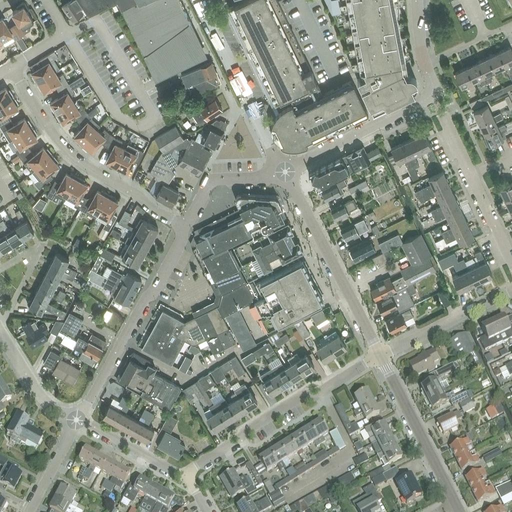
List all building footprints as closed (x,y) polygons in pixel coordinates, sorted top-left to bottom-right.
[(73,0),(69,0),(68,0),(61,5),(72,20),(82,13),(73,0)] [(136,0),(77,0),(88,15),(101,7),(114,0),(116,0),(121,9),(137,1),(136,0)] [(195,39),(196,37),(189,24),(191,23),(180,0),(146,0),(144,1),(139,4),(137,1),(121,9),(126,20),(150,71),(159,64),(164,71),(191,58),(183,47),(185,45),(186,46),(187,46),(188,47),(189,47),(190,47),(191,47),(192,47),(193,46),(194,45),(195,44),(195,43),(195,42),(195,41),(195,40),(195,39)] [(301,146),(306,144),(368,114),(352,80),(322,94),(276,0),(244,0),(228,8),(279,112),(276,115),(274,118),(272,121),(272,122),(271,123),(271,126),(271,128),(271,131),(271,133),(272,135),(273,137),(274,139),(275,141),(277,142),(278,143),(280,144),(282,145),(285,146),(289,147),(292,147),(296,147),(301,146)] [(341,0),(342,0),(342,2),(341,2),(339,0),(325,0),(332,14),(341,12),(341,8),(343,7),(346,17),(349,26),(350,27),(350,26),(351,26),(360,71),(360,70),(363,76),(357,80),(373,112),(401,98),(400,97),(414,91),(415,90),(416,89),(416,88),(417,86),(417,85),(417,83),(417,82),(416,80),(415,79),(414,78),(413,77),(412,76),(411,76),(409,75),(408,75),(406,76),(400,63),(406,62),(397,18),(398,17),(398,18),(399,18),(399,16),(399,8),(398,0),(341,0)] [(13,25),(19,36),(30,30),(27,25),(33,22),(26,10),(28,9),(25,4),(24,3),(23,3),(23,2),(22,3),(16,6),(17,8),(12,11),(18,22),(13,25)] [(19,36),(13,25),(8,28),(2,18),(0,18),(0,38),(2,41),(5,45),(15,39),(19,36)] [(498,52),(505,66),(509,74),(511,72),(511,67),(510,63),(511,62),(511,51),(509,46),(498,52)] [(31,76),(36,83),(54,71),(59,68),(53,60),(58,57),(54,51),(39,60),(42,65),(31,72),(33,75),(31,76)] [(494,71),(505,66),(498,52),(487,57),(494,71)] [(488,74),(494,71),(487,57),(477,62),(483,76),(487,83),(491,81),(488,74)] [(211,61),(181,74),(190,95),(218,84),(214,74),(216,73),(211,61)] [(487,83),(483,76),(477,62),(466,67),(472,81),(478,79),(481,86),(487,83)] [(476,88),(472,81),(466,67),(455,72),(461,86),(467,84),(470,91),(476,88)] [(57,90),(68,84),(62,74),(57,77),(54,71),(36,83),(40,90),(42,88),(44,92),(54,85),(57,90)] [(168,81),(163,84),(157,87),(161,96),(173,90),(168,81)] [(504,92),(511,88),(511,83),(502,88),(504,92)] [(54,113),(73,102),(70,96),(74,94),(68,84),(57,90),(60,95),(50,102),(52,105),(50,106),(54,113)] [(0,104),(13,96),(9,89),(7,89),(5,88),(0,90),(0,104)] [(493,97),(504,92),(502,88),(491,93),(493,97)] [(483,102),(493,97),(491,93),(480,98),(483,102)] [(0,125),(10,119),(7,114),(17,108),(16,104),(18,103),(13,96),(0,104),(0,125)] [(189,118),(192,115),(199,125),(222,110),(214,98),(200,107),(196,101),(183,109),(189,118)] [(483,104),(483,102),(480,98),(469,103),(472,109),(483,104)] [(77,121),(87,113),(83,109),(81,104),(76,107),(73,102),(54,113),(58,120),(60,119),(62,122),(73,115),(77,121)] [(478,123),(492,116),(487,105),(473,112),(478,123)] [(81,145),(99,125),(91,117),(87,113),(77,121),(82,126),(74,135),(76,138),(75,140),(81,145)] [(484,134),(498,127),(495,122),(503,118),(500,113),(492,116),(478,123),(484,134)] [(13,138),(32,127),(28,120),(26,121),(24,118),(13,124),(10,119),(0,125),(0,126),(9,141),(13,138)] [(220,129),(223,123),(217,120),(210,124),(209,124),(204,135),(198,133),(195,139),(201,141),(205,143),(214,148),(223,131),(220,129)] [(498,127),(484,134),(486,138),(483,140),(486,146),(503,138),(504,139),(506,137),(503,132),(507,130),(504,124),(498,127)] [(105,146),(112,135),(108,133),(104,129),(100,133),(96,129),(99,125),(81,145),(87,151),(88,149),(91,151),(99,142),(105,146)] [(19,157),(29,149),(26,144),(36,138),(34,135),(36,133),(32,127),(13,138),(19,148),(15,150),(19,157)] [(163,152),(161,153),(169,167),(178,164),(197,174),(210,150),(203,146),(204,145),(205,143),(201,141),(195,139),(195,140),(191,138),(190,140),(185,138),(182,140),(174,127),(154,139),(163,152)] [(413,138),(420,152),(425,149),(431,160),(436,157),(424,132),(413,138)] [(115,168),(125,148),(119,146),(122,141),(117,139),(112,135),(105,146),(111,150),(106,161),(109,163),(108,165),(115,168)] [(414,155),(420,152),(413,138),(402,143),(414,168),(419,165),(414,155)] [(418,177),(414,168),(402,143),(391,148),(398,163),(404,160),(413,179),(418,177)] [(99,144),(94,151),(99,154),(103,147),(99,144)] [(125,148),(115,168),(122,172),(123,170),(127,171),(132,160),(138,163),(143,152),(137,149),(127,144),(125,148)] [(370,161),(363,146),(345,155),(342,157),(349,172),(370,161)] [(31,172),(52,154),(47,148),(45,149),(43,147),(33,155),(29,149),(19,157),(23,163),(31,172)] [(371,159),(381,154),(378,147),(367,152),(371,159)] [(169,167),(161,153),(161,152),(158,159),(157,159),(149,173),(155,176),(154,178),(160,182),(153,194),(171,205),(178,191),(166,185),(172,173),(169,167)] [(52,154),(31,172),(38,180),(34,183),(39,189),(52,177),(48,173),(58,165),(55,162),(57,161),(52,154)] [(315,170),(311,179),(317,190),(335,181),(343,176),(350,173),(349,172),(342,157),(316,170),(315,170)] [(381,164),(375,166),(377,172),(383,170),(381,164)] [(418,196),(448,182),(442,171),(428,178),(431,183),(417,190),(414,184),(411,186),(414,193),(416,192),(418,196)] [(66,196),(77,176),(70,172),(69,175),(66,173),(60,183),(54,180),(46,196),(52,199),(54,195),(64,200),(67,196),(66,196)] [(79,209),(85,198),(80,195),(86,184),(83,183),(84,180),(77,176),(66,196),(67,196),(76,201),(73,206),(79,209)] [(343,176),(335,181),(335,183),(321,190),(327,201),(344,192),(342,187),(347,184),(343,176)] [(348,188),(353,197),(370,189),(365,180),(348,188)] [(504,199),(511,195),(511,181),(499,188),(504,199)] [(439,200),(453,193),(448,182),(418,196),(421,202),(436,194),(439,200)] [(95,217),(108,194),(101,190),(100,192),(97,190),(91,201),(85,198),(79,209),(85,212),(95,217)] [(255,238),(276,227),(274,224),(285,219),(280,209),(283,207),(278,196),(241,193),(239,194),(237,196),(236,198),(237,200),(243,213),(253,235),(255,238)] [(433,216),(458,204),(453,193),(439,200),(442,205),(431,210),(433,216)] [(108,194),(95,217),(104,223),(102,228),(108,231),(117,216),(111,213),(117,202),(114,200),(115,198),(108,194)] [(39,196),(32,203),(39,209),(46,202),(39,196)] [(353,199),(344,203),(331,209),(332,211),(332,213),(332,215),(335,215),(337,219),(351,212),(350,210),(357,207),(353,199)] [(449,221),(463,215),(458,204),(433,216),(436,221),(446,216),(449,221)] [(15,212),(18,218),(23,216),(19,210),(15,212)] [(118,223),(125,227),(132,214),(125,210),(118,223)] [(232,245),(253,235),(243,213),(200,233),(199,238),(195,240),(214,278),(238,266),(238,265),(241,264),(232,245)] [(444,237),(468,225),(463,215),(449,221),(452,227),(441,232),(444,237)] [(133,231),(151,240),(158,228),(140,218),(136,225),(133,231)] [(23,239),(15,227),(10,230),(3,219),(0,221),(0,225),(5,233),(12,245),(23,239)] [(359,233),(368,229),(363,219),(342,230),(346,239),(354,236),(355,237),(359,235),(359,233)] [(15,227),(23,239),(33,232),(26,220),(15,227)] [(232,245),(241,264),(244,268),(242,269),(248,280),(263,273),(262,271),(303,250),(298,239),(295,241),(291,232),(294,231),(288,220),(276,227),(255,238),(253,235),(232,245)] [(308,220),(303,222),(314,247),(319,244),(308,220)] [(12,245),(5,233),(0,225),(0,234),(1,236),(0,236),(0,247),(2,252),(12,245)] [(371,228),(374,234),(379,231),(376,225),(371,228)] [(468,225),(444,237),(446,242),(457,237),(460,243),(474,237),(468,225)] [(109,234),(116,238),(118,239),(121,233),(112,228),(109,234)] [(151,240),(133,231),(129,237),(128,237),(125,242),(126,242),(129,244),(144,252),(151,240)] [(396,291),(412,283),(439,269),(432,255),(421,233),(400,244),(411,265),(400,270),(403,275),(392,280),(396,291)] [(378,244),(382,252),(402,242),(398,234),(378,244)] [(368,252),(377,247),(375,245),(373,246),(370,239),(351,248),(355,258),(363,254),(364,256),(368,253),(368,252)] [(144,252),(129,244),(126,242),(122,248),(123,248),(119,255),(137,265),(144,252)] [(469,257),(474,255),(470,244),(464,246),(469,257)] [(115,254),(102,247),(99,254),(111,261),(115,254)] [(388,250),(383,252),(372,258),(377,268),(388,262),(387,260),(392,257),(388,250)] [(474,266),(481,281),(492,276),(481,251),(475,253),(480,264),(474,266)] [(68,273),(71,268),(65,266),(68,259),(56,253),(50,264),(63,270),(68,273)] [(481,281),(474,266),(469,269),(464,259),(459,261),(470,286),(481,281)] [(262,297),(250,303),(265,331),(323,300),(323,299),(316,288),(317,288),(316,286),(310,274),(310,273),(309,272),(309,273),(303,261),(302,260),(263,280),(255,284),(262,297)] [(459,291),(470,286),(459,261),(454,264),(458,274),(452,277),(459,291)] [(45,274),(57,281),(60,275),(66,278),(68,273),(63,270),(50,264),(45,274)] [(238,266),(214,278),(221,293),(219,305),(183,322),(163,310),(142,348),(171,364),(184,339),(194,344),(206,338),(213,353),(236,342),(228,327),(223,316),(256,299),(238,266)] [(91,269),(88,275),(98,281),(102,275),(91,269)] [(107,277),(113,280),(135,292),(142,280),(127,272),(125,277),(112,269),(107,277)] [(52,292),(57,281),(45,274),(39,285),(52,292)] [(135,292),(113,280),(107,277),(103,285),(112,290),(110,294),(115,296),(114,298),(121,302),(122,300),(129,304),(135,292)] [(396,291),(392,280),(390,281),(385,284),(383,279),(377,282),(378,284),(370,288),(376,300),(388,294),(389,295),(396,291)] [(412,283),(396,291),(397,292),(377,302),(383,313),(396,306),(399,312),(414,305),(409,295),(416,291),(412,283)] [(46,302),(52,292),(39,285),(34,296),(46,302)] [(445,307),(451,304),(444,290),(438,293),(445,307)] [(66,312),(46,302),(34,296),(28,307),(41,313),(44,307),(59,315),(57,318),(63,319),(66,312)] [(77,314),(80,308),(73,305),(70,311),(77,314)] [(404,319),(412,315),(409,309),(401,313),(401,312),(386,320),(392,331),(407,324),(404,319)] [(310,316),(317,325),(327,319),(322,310),(310,316)] [(77,341),(73,348),(81,352),(78,358),(92,365),(96,358),(97,357),(106,342),(91,334),(88,340),(75,333),(82,320),(70,313),(65,322),(59,332),(77,341)] [(492,320),(492,322),(502,343),(511,338),(511,319),(506,322),(504,317),(503,318),(502,316),(500,315),(496,317),(492,320)] [(84,319),(81,323),(88,329),(91,325),(84,319)] [(502,343),(492,322),(492,320),(487,323),(488,324),(481,328),(486,337),(479,340),(485,351),(497,346),(502,343)] [(59,332),(65,322),(55,321),(50,332),(57,336),(59,332)] [(44,334),(48,332),(43,324),(37,327),(34,322),(30,324),(29,323),(22,326),(28,335),(26,336),(33,347),(47,339),(44,334)] [(296,329),(297,330),(303,339),(310,335),(303,324),(296,329)] [(298,342),(303,339),(297,330),(293,333),(298,342)] [(325,337),(336,354),(346,347),(336,330),(325,337)] [(272,342),(274,341),(280,337),(277,332),(268,337),(272,342)] [(280,337),(283,343),(289,339),(286,333),(280,337)] [(469,333),(450,342),(459,360),(475,353),(474,352),(477,350),(469,333)] [(277,347),(283,343),(280,337),(274,341),(277,347)] [(325,361),(336,354),(325,337),(320,340),(323,344),(317,348),(325,361)] [(258,349),(261,354),(262,355),(265,353),(267,354),(273,350),(268,343),(258,349)] [(255,358),(261,354),(258,349),(252,353),(255,358)] [(53,372),(53,373),(54,371),(63,377),(63,378),(73,383),(80,369),(61,358),(62,356),(51,350),(44,363),(51,367),(52,366),(55,368),(53,372)] [(423,357),(409,364),(415,377),(427,370),(428,373),(435,370),(432,364),(439,360),(434,350),(422,356),(423,357)] [(133,353),(118,380),(170,410),(175,402),(173,401),(181,387),(154,371),(156,368),(149,364),(150,362),(133,353)] [(244,365),(252,360),(248,353),(240,358),(244,365)] [(292,356),(296,361),(304,374),(314,367),(306,354),(300,358),(297,353),(292,356)] [(304,374),(296,361),(292,356),(288,359),(291,364),(285,368),(293,380),(304,374)] [(231,363),(233,367),(239,375),(245,371),(237,359),(231,363)] [(233,367),(231,363),(229,360),(219,366),(223,373),(233,367)] [(293,380),(285,368),(282,362),(271,369),(275,374),(283,387),(293,380)] [(425,400),(441,391),(438,385),(446,381),(444,376),(455,370),(452,365),(436,373),(439,379),(421,388),(423,392),(421,392),(425,400)] [(226,376),(223,373),(219,366),(210,371),(217,382),(226,376)] [(283,387),(275,374),(271,369),(260,375),(272,394),(283,387)] [(198,379),(205,390),(215,384),(208,373),(198,379)] [(485,374),(478,377),(482,385),(489,382),(485,374)] [(0,412),(5,409),(4,410),(0,404),(12,396),(6,387),(5,388),(0,379),(0,378),(0,377),(0,412)] [(182,389),(190,402),(190,403),(206,393),(198,380),(182,389)] [(238,397),(246,410),(257,403),(249,390),(244,384),(234,390),(235,392),(238,397)] [(355,412),(373,402),(368,391),(354,398),(357,403),(352,406),(355,412)] [(453,407),(458,404),(470,398),(467,393),(455,399),(453,393),(444,398),(441,391),(425,400),(428,406),(430,405),(432,410),(450,401),(453,407)] [(238,397),(235,392),(230,395),(233,400),(228,403),(236,416),(246,410),(238,397)] [(123,406),(127,399),(122,396),(118,404),(123,406)] [(236,416),(228,403),(224,397),(213,404),(217,410),(225,423),(236,416)] [(470,398),(458,404),(463,414),(474,408),(470,398)] [(123,406),(127,409),(131,401),(127,399),(123,406)] [(149,409),(156,415),(161,408),(154,402),(149,409)] [(373,402),(355,412),(353,413),(356,418),(363,414),(366,420),(379,414),(373,402)] [(225,423),(217,410),(213,404),(209,407),(213,413),(206,417),(214,429),(225,423)] [(491,407),(495,417),(503,413),(503,411),(498,404),(491,407)] [(114,422),(120,411),(109,405),(102,416),(114,422)] [(341,419),(346,416),(341,405),(335,408),(341,419)] [(124,413),(127,409),(123,406),(120,411),(114,422),(125,428),(131,417),(124,413)] [(145,419),(149,411),(144,409),(140,416),(145,419)] [(145,419),(149,421),(153,414),(149,411),(145,419)] [(459,412),(438,422),(444,435),(459,427),(456,421),(462,418),(459,412)] [(32,427),(34,422),(18,413),(7,431),(13,435),(10,441),(19,446),(21,443),(25,445),(27,440),(38,446),(43,436),(44,436),(45,434),(32,427)] [(162,427),(170,432),(178,420),(169,415),(162,427)] [(346,416),(341,419),(349,436),(360,430),(356,422),(351,425),(346,416)] [(131,417),(125,428),(136,435),(142,423),(137,420),(131,417)] [(147,426),(149,421),(145,419),(142,423),(136,435),(147,441),(154,430),(147,426)] [(310,427),(318,440),(321,445),(325,442),(322,437),(328,434),(320,421),(310,427)] [(372,445),(390,436),(384,424),(380,427),(377,421),(363,428),(369,440),(372,445)] [(321,445),(318,440),(310,427),(300,434),(308,446),(314,443),(317,448),(321,445)] [(337,448),(339,451),(345,447),(337,430),(329,434),(336,448),(337,448)] [(178,458),(184,446),(179,442),(181,439),(165,431),(157,446),(178,458)] [(302,450),(308,446),(300,434),(289,440),(297,453),(299,456),(304,453),(302,450)] [(377,457),(396,447),(390,436),(372,445),(377,457)] [(456,459),(468,453),(465,448),(471,445),(467,439),(450,447),(456,459)] [(287,459),(297,453),(289,440),(279,446),(287,459)] [(277,466),(287,459),(279,446),(269,453),(277,466)] [(396,447),(377,457),(380,461),(381,460),(385,466),(388,465),(402,458),(396,447)] [(339,452),(339,451),(337,448),(336,448),(326,454),(329,458),(339,452)] [(91,467),(97,455),(86,449),(79,460),(91,467)] [(483,457),(486,463),(502,455),(498,449),(483,457)] [(267,472),(277,466),(269,453),(259,459),(267,472)] [(468,453),(456,459),(462,471),(479,462),(476,457),(471,459),(468,453)] [(319,464),(329,458),(326,454),(316,460),(319,464)] [(366,454),(353,461),(356,467),(369,461),(366,454)] [(0,455),(0,465),(4,468),(0,475),(0,482),(2,484),(3,483),(15,489),(23,475),(17,472),(20,466),(9,460),(8,460),(0,455)] [(102,473),(108,462),(97,455),(91,467),(102,473)] [(309,471),(319,464),(316,460),(306,467),(309,471)] [(113,479),(119,468),(108,462),(102,473),(112,479),(113,479)] [(299,477),(309,471),(306,467),(296,473),(299,477)] [(83,468),(79,475),(84,478),(88,470),(83,468)] [(110,483),(114,485),(117,481),(124,486),(131,474),(119,468),(113,479),(112,479),(110,483)] [(383,475),(384,474),(382,468),(369,475),(372,480),(383,475)] [(396,468),(384,474),(383,475),(387,483),(395,478),(397,482),(396,483),(407,504),(421,496),(411,476),(401,481),(398,476),(400,476),(396,468)] [(88,470),(84,478),(88,480),(89,478),(92,473),(88,470)] [(250,487),(244,477),(239,480),(233,470),(220,478),(232,498),(250,487)] [(472,491),(484,484),(481,479),(486,477),(482,470),(465,478),(472,491)] [(250,473),(258,487),(262,484),(255,471),(250,473)] [(288,483),(299,477),(296,473),(286,479),(288,483)] [(346,476),(351,485),(356,483),(350,473),(346,476)] [(346,488),(351,485),(346,476),(341,479),(346,488)] [(278,490),(288,483),(286,479),(275,486),(278,490)] [(341,491),(346,488),(341,479),(336,481),(341,491)] [(106,490),(110,483),(105,480),(101,487),(106,490)] [(145,498),(152,486),(140,480),(136,487),(130,484),(122,498),(132,504),(138,494),(145,498)] [(263,483),(269,495),(274,492),(268,480),(263,483)] [(337,493),(341,491),(336,481),(331,484),(337,493)] [(495,489),(500,498),(511,491),(511,483),(511,481),(495,489)] [(110,493),(114,485),(110,483),(106,490),(110,493)] [(332,496),(337,493),(331,484),(327,487),(332,496)] [(484,484),(472,491),(478,503),(495,494),(491,487),(486,490),(484,484)] [(379,511),(380,511),(375,504),(381,501),(372,485),(363,490),(370,502),(357,509),(358,511),(379,511)] [(154,508),(163,492),(152,486),(145,498),(143,502),(154,508)] [(327,499),(332,496),(327,487),(322,489),(327,499)] [(76,510),(79,511),(84,511),(85,510),(73,503),(76,496),(62,488),(56,499),(70,507),(76,510)] [(322,501),(327,499),(322,489),(317,492),(322,501)] [(279,490),(268,496),(271,502),(282,495),(279,490)] [(154,508),(151,511),(158,511),(162,507),(168,510),(174,498),(163,492),(154,508)] [(318,504),(322,501),(317,492),(312,495),(318,504)] [(511,493),(500,499),(504,506),(511,501),(511,493)] [(313,507),(318,504),(312,495),(308,497),(313,507)] [(282,497),(272,503),(274,507),(285,501),(282,497)] [(308,509),(313,507),(308,497),(303,500),(308,509)] [(239,511),(252,511),(269,503),(266,498),(263,500),(252,506),(248,500),(236,507),(239,511)] [(79,511),(76,510),(70,507),(56,499),(50,510),(54,511),(67,511),(68,511),(70,511),(79,511)] [(303,511),(308,509),(303,500),(298,503),(303,511)] [(261,511),(271,507),(269,503),(252,511),(261,511)] [(297,511),(303,511),(298,503),(294,505),(297,511)]
